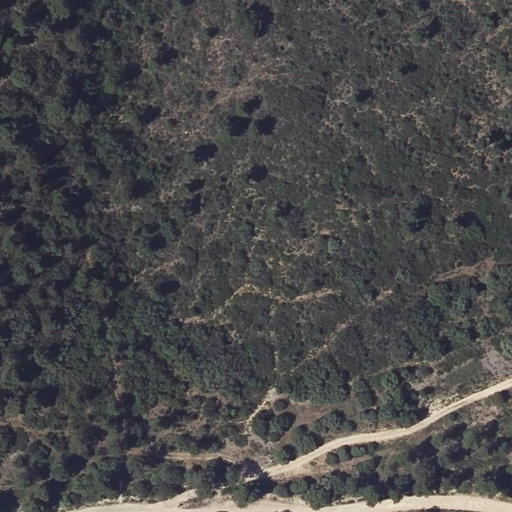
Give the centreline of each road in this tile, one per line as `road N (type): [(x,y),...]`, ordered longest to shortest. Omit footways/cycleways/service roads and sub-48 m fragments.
road 1 (track): [(511,384),(385,438),(344,440),(200,488),(157,511)]
road 2 (track): [(511,509),(423,503),(342,511)]
